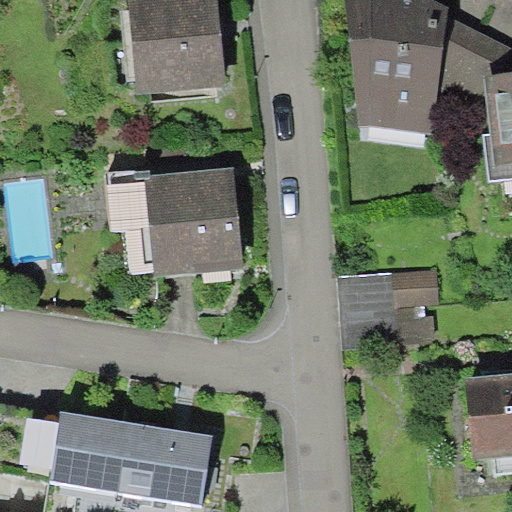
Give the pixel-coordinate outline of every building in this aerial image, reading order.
[(224,0),(166,0),(137,2),(146,109),(233,102),(224,0)] [(436,0),(352,0),(369,130),(434,136),(458,60),(450,5),(436,0)] [(511,86),(493,89),(507,175),(511,174),(511,86)] [(249,173),(157,182),(167,290),(259,281),(249,173)] [(434,274),(391,277),(395,316),(438,313),(434,274)] [(391,277),(339,283),(347,362),(400,357),(395,316),(391,277)] [(511,391),(477,396),(486,470),(511,466),(511,391)] [(46,400),(0,393),(0,492),(33,497),(46,400)] [(234,511),(238,511),(248,420),(63,401),(54,494),(234,511)]
